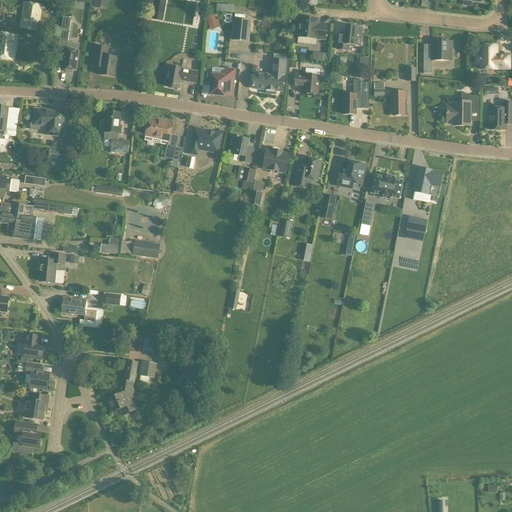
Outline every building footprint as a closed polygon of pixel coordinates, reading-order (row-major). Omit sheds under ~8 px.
[(107,9),(107,0),(94,0),(94,8),(107,9)] [(155,0),(153,12),(164,14),(166,0),(155,0)] [(37,31),(41,6),(24,4),(21,28),(37,31)] [(234,6),(217,4),(216,12),(233,13),(234,6)] [(214,15),(206,18),(210,28),(218,25),(214,15)] [(62,70),(65,70),(66,72),(71,73),(73,71),(75,72),(79,52),(70,50),(72,43),(67,42),(71,18),(63,17),(59,46),(66,47),(62,70)] [(299,24),(297,37),(318,39),(326,40),(328,24),(319,23),(319,19),(301,17),(300,24),(299,24)] [(231,34),(230,40),(249,42),(251,21),(232,19),(231,34)] [(339,37),(337,49),(348,50),(349,45),(356,45),(356,39),(361,39),(362,28),(346,26),(345,38),(339,37)] [(0,33),(0,59),(13,62),(17,37),(0,33)] [(424,54),(424,74),(432,74),(432,60),(452,61),(452,42),(432,42),(432,54),(424,54)] [(477,56),(477,62),(479,64),(481,64),(481,69),(497,69),(510,69),(510,55),(497,55),(497,46),(481,46),(481,54),(479,54),(477,56)] [(114,78),(117,58),(107,56),(108,48),(96,47),(93,67),(101,68),(100,75),(114,78)] [(272,60),(271,75),(253,73),(252,89),(283,92),(284,76),(286,55),(274,54),(274,60),(272,60)] [(199,72),(183,69),(169,67),(165,86),(180,89),(181,82),(197,85),(199,72)] [(407,82),(416,82),(416,68),(407,68),(407,82)] [(210,95),(225,96),(232,97),(235,70),(227,69),(226,76),(212,75),(210,95)] [(313,96),(314,94),(318,94),(320,76),(305,75),(296,74),(295,87),(304,87),(304,93),(308,93),(309,95),(313,96)] [(355,94),(344,94),(344,114),(357,115),(357,109),(363,108),(364,80),(355,80),(354,88),(356,88),(356,92),(355,92),(355,94)] [(374,84),(374,97),(384,96),(384,83),(374,84)] [(407,116),(406,92),(390,92),(391,116),(407,116)] [(478,97),(470,97),(470,94),(462,94),(461,102),(455,102),(455,105),(447,105),(446,123),(454,123),(454,126),(470,126),(470,111),(478,112),(478,97)] [(511,115),(511,102),(503,102),(503,108),(490,108),(489,130),(505,130),(505,116),(511,115)] [(8,129),(5,129),(8,107),(0,106),(0,130),(2,131),(1,136),(8,136),(8,129)] [(61,137),(63,122),(54,121),(55,112),(50,111),(50,110),(34,109),(33,122),(30,124),(30,127),(32,130),(36,130),(39,128),(39,125),(46,126),(45,135),(61,137)] [(118,140),(119,133),(121,134),(121,127),(119,127),(121,114),(106,113),(106,120),(102,120),(100,122),(99,129),(101,131),(105,131),(104,141),(111,142),(110,153),(128,154),(129,141),(118,140)] [(146,136),(170,141),(174,124),(150,118),(146,136)] [(195,128),(190,154),(198,156),(199,150),(218,154),(222,134),(195,128)] [(240,161),(251,163),(253,151),(247,150),(250,140),(233,136),(231,146),(235,147),(234,155),(241,156),(240,161)] [(60,139),(59,149),(66,150),(67,140),(60,139)] [(182,148),(167,145),(164,158),(179,161),(182,148)] [(50,149),(48,158),(58,160),(58,158),(67,159),(68,152),(50,149)] [(277,174),(278,172),(286,173),(289,155),(282,154),(282,152),(275,150),(274,152),(267,151),(263,169),(271,170),(270,173),(277,174)] [(298,170),(295,186),(308,189),(310,179),(317,181),(321,161),(307,158),(304,171),(298,170)] [(195,170),(197,161),(188,159),(186,168),(195,170)] [(352,187),(360,188),(365,166),(350,162),(348,171),(346,171),(347,168),(338,166),(337,169),(341,170),(337,185),(351,189),(352,187)] [(244,168),(242,181),(243,182),(242,187),(250,188),(251,183),(252,183),(254,170),(244,168)] [(414,192),(428,195),(439,197),(443,173),(432,171),(422,169),(419,168),(414,192)] [(401,186),(402,181),(394,179),(394,177),(384,175),(383,177),(375,176),(371,194),(380,195),(379,197),(390,199),(390,197),(399,199),(400,194),(401,195),(402,186),(401,186)] [(0,182),(0,196),(4,197),(5,192),(9,193),(11,178),(1,177),(0,183),(0,182)] [(25,177),(24,184),(37,185),(38,179),(25,177)] [(96,186),(95,193),(130,197),(130,191),(122,190),(123,189),(96,186)] [(260,207),(262,193),(251,191),(249,205),(260,207)] [(158,199),(155,201),(154,203),(153,205),(155,209),(158,210),(160,209),(163,207),(164,208),(170,204),(164,194),(158,198),(158,199)] [(321,217),(330,219),(334,198),(325,196),(321,217)] [(34,207),(34,210),(50,212),(51,204),(35,202),(34,207)] [(362,225),(370,226),(374,207),(375,203),(366,202),(365,205),(362,225)] [(1,212),(0,218),(0,222),(8,224),(7,231),(13,232),(12,238),(33,241),(33,240),(37,218),(37,217),(33,217),(31,217),(33,207),(25,206),(14,204),(14,205),(12,214),(1,212)] [(65,206),(63,214),(71,215),(73,208),(73,207),(65,206)] [(391,214),(387,231),(397,233),(400,216),(391,214)] [(425,234),(428,220),(409,217),(406,230),(425,234)] [(289,239),(293,221),(282,219),(279,237),(289,239)] [(117,255),(119,239),(109,239),(109,245),(106,245),(105,254),(117,255)] [(158,259),(160,245),(135,241),(133,256),(158,259)] [(311,261),(314,245),(304,243),(301,260),(311,261)] [(65,265),(65,256),(53,255),(53,261),(41,259),(41,267),(42,267),(40,282),(55,283),(56,264),(65,265)] [(144,284),(141,295),(148,297),(151,286),(144,284)] [(0,289),(0,312),(7,314),(9,297),(1,296),(2,290),(0,289)] [(228,307),(237,309),(240,291),(231,290),(228,307)] [(121,296),(107,294),(105,305),(120,307),(121,296)] [(97,311),(86,310),(87,301),(63,298),(62,313),(85,316),(84,321),(95,322),(97,311)] [(42,360),(44,345),(38,345),(39,336),(27,335),(26,343),(24,357),(42,360)] [(146,338),(144,350),(157,352),(159,339),(146,338)] [(113,412),(119,409),(122,417),(138,410),(133,399),(136,382),(135,382),(138,362),(127,360),(123,387),(121,387),(120,394),(107,399),(113,412)] [(49,375),(43,374),(44,365),(17,362),(16,372),(31,375),(29,388),(47,391),(49,375)] [(157,364),(142,362),(139,376),(155,378),(157,364)] [(20,402),(27,403),(25,418),(43,420),(46,397),(22,393),(20,402)] [(188,396),(187,402),(198,403),(199,393),(194,393),(194,397),(188,396)] [(23,436),(22,444),(13,443),(12,452),(21,454),(22,456),(26,456),(28,455),(32,455),(33,448),(39,449),(41,434),(37,433),(38,424),(16,421),(14,435),(23,436)]
